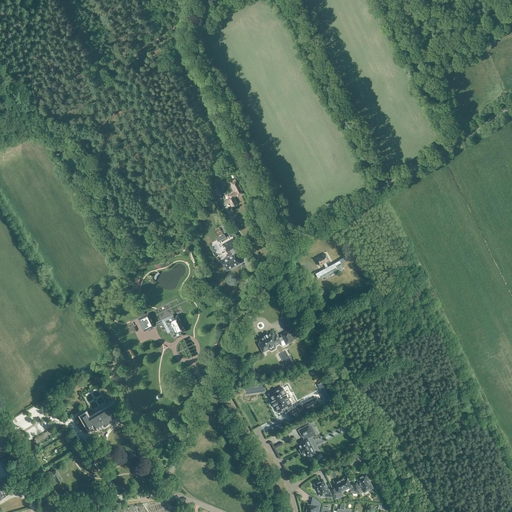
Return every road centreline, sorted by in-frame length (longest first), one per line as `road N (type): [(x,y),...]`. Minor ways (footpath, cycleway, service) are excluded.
road 1 (unknown): [(280,242),(213,138),(172,53),(135,27),(106,23),(89,0)]
road 2 (track): [(187,21),(186,47),(285,248)]
road 3 (track): [(286,511),(213,381)]
